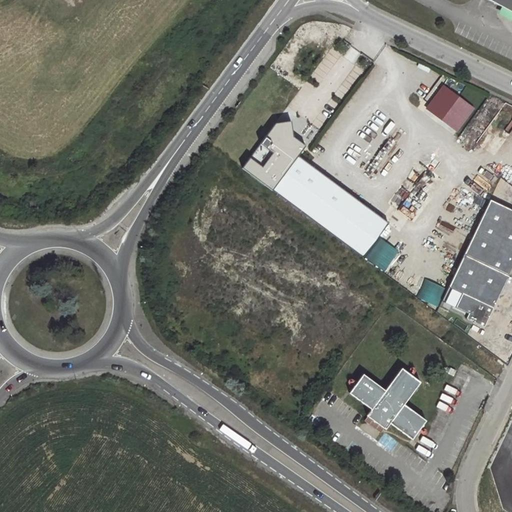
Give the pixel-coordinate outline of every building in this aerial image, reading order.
[(511,0),(490,0),(511,11),(511,0)] [(476,108),(442,83),(424,107),(457,133),(476,108)] [(243,168),(273,190),(298,156),(305,145),(294,136),(291,122),(276,123),(243,168)] [(389,223),(298,156),(273,190),(362,256),(389,223)] [(511,268),(511,209),(490,199),(443,300),(469,312),(467,318),(485,326),(511,268)] [(364,259),(384,271),(397,250),(377,238),(364,259)] [(437,307),(444,287),(424,279),(417,299),(437,307)] [(441,305),(439,313),(447,316),(450,308),(441,305)] [(456,319),(453,325),(465,331),(468,325),(456,319)] [(419,384),(402,371),(386,391),(365,375),(349,394),(371,410),(366,416),(384,430),(389,423),(412,440),(426,422),(402,404),(419,384)]
